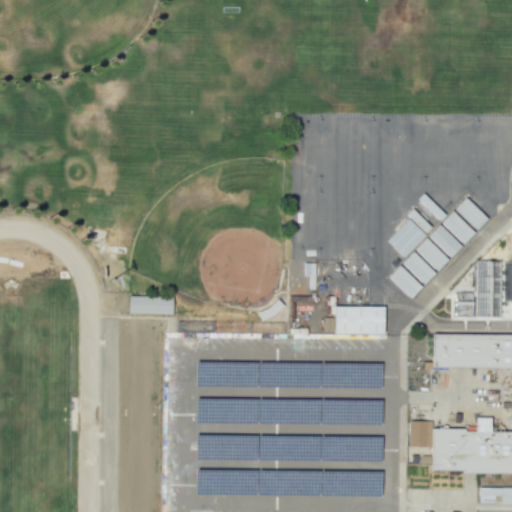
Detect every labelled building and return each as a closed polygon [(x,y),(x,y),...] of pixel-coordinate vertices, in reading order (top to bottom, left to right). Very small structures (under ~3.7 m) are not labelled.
[(444,215),(439,221),(416,200),(422,194),(444,215)] [(466,196),(453,209),(474,230),(487,217),(466,196)] [(412,208),(431,227),(425,235),(405,215),(412,208)] [(441,223),(451,211),(474,232),(463,244),(441,223)] [(423,235),(407,219),(385,241),(402,258),(423,235)] [(438,225),(461,247),(449,258),(427,236),(438,225)] [(436,271),(415,250),(425,239),(447,260),(436,271)] [(400,262),(423,284),(435,273),(412,251),(400,262)] [(498,261),(474,261),(474,292),(453,292),(453,317),(498,317),(498,261)] [(409,299),(422,287),(398,264),(387,276),(409,299)] [(126,313),(170,314),(171,296),(127,295),(126,313)] [(334,306),(385,307),(385,334),(333,333),(334,306)] [(511,335),(433,335),(433,367),(511,367),(511,430),(491,430),(491,418),(474,418),(474,429),(432,429),(431,470),(511,471),(511,335)] [(427,447),(427,421),(407,420),(407,446),(427,447)] [(511,487),(511,503),(498,503),(499,496),(478,496),(478,486),(511,487)]
